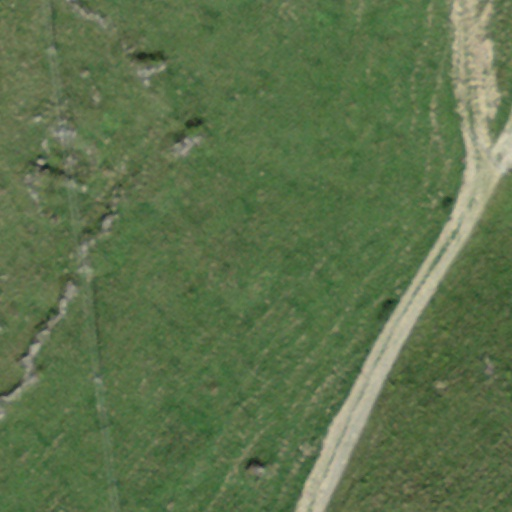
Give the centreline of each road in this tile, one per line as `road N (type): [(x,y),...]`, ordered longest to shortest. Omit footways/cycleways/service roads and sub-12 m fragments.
road 1 (track): [(311,511),(427,265)]
road 2 (track): [(511,104),(484,170),(427,265)]
road 3 (track): [(459,0),(484,170)]
